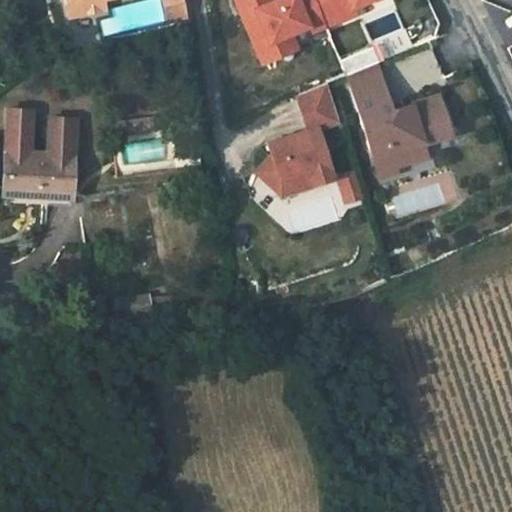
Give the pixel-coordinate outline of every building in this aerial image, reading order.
[(64,0),(69,16),(104,8),(102,0),(64,0)] [(186,16),(181,0),(161,0),(167,20),(186,16)] [(277,0),(272,2),(271,0),(235,0),(262,63),(274,57),(268,42),(307,25),(295,0),(277,0)] [(329,0),(338,18),(354,14),(351,7),(367,0),(329,0)] [(365,22),(376,52),(405,41),(393,11),(365,22)] [(429,47),(391,62),(405,95),(443,80),(429,47)] [(390,110),(375,64),(346,77),(380,186),(433,167),(429,151),(456,143),(438,97),(390,110)] [(337,121),(325,84),(297,95),(308,130),(268,142),(272,157),(256,172),(277,192),(286,181),(308,174),(311,183),(330,177),(318,129),(337,121)] [(4,153),(27,155),(30,112),(7,110),(4,153)] [(45,196),(67,198),(70,161),(73,120),(48,118),(46,156),(27,155),(4,153),(0,203),(44,206),(45,196)] [(149,118),(124,121),(126,133),(150,130),(149,118)] [(126,133),(124,121),(112,122),(114,135),(126,133)] [(66,207),(67,198),(45,196),(44,206),(66,207)] [(117,315),(151,310),(149,298),(149,296),(115,301),(117,315)] [(173,296),(149,298),(151,310),(174,306),(173,296)] [(153,326),(151,310),(117,315),(119,331),(153,326)]
